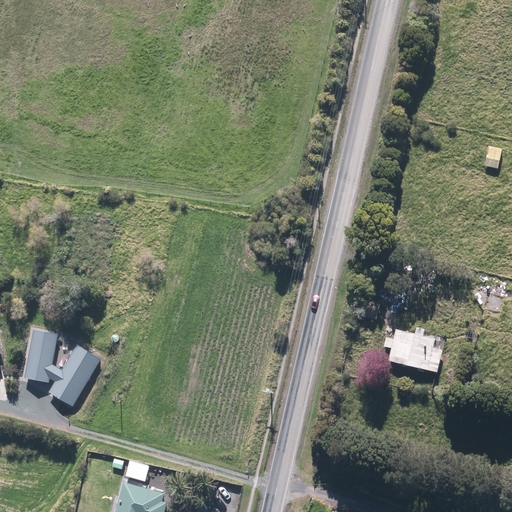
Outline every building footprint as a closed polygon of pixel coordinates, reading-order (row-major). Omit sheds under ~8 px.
[(98,133),(106,136),(109,129),(101,126),(98,133)] [(485,166),(499,168),(503,148),(490,146),(485,166)] [(476,280),(473,291),(484,315),(479,332),(496,337),(509,290),(476,280)] [(396,283),(387,284),(390,303),(399,302),(396,283)] [(468,292),(459,298),(470,316),(479,310),(468,292)] [(361,316),(377,320),(381,304),(365,301),(361,316)] [(480,323),(468,321),(463,348),(475,350),(480,323)] [(388,361),(438,372),(443,351),(433,348),(436,338),(425,336),(426,330),(415,327),(414,333),(396,329),(394,339),(386,337),(384,346),(392,348),(388,361)] [(51,392),(74,406),(102,359),(78,345),(63,371),(53,365),(59,335),(35,330),(26,378),(50,383),(51,379),(56,382),(51,392)] [(478,355),(470,354),(469,365),(476,366),(478,355)] [(126,460),(115,456),(111,467),(123,471),(126,460)] [(126,476),(146,482),(151,466),(131,460),(126,476)] [(117,511),(165,511),(168,502),(164,501),(166,494),(148,489),(149,485),(122,478),(116,500),(120,501),(117,511)]
